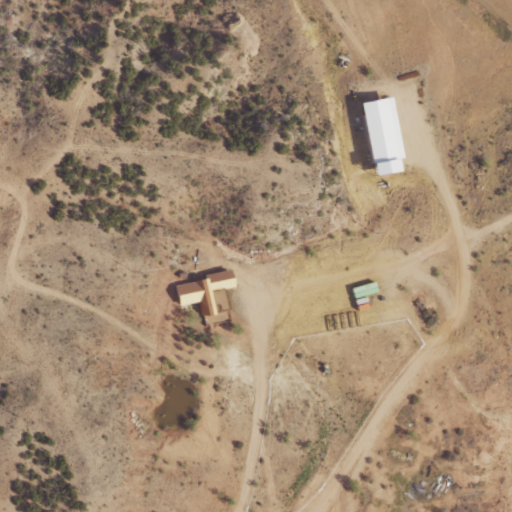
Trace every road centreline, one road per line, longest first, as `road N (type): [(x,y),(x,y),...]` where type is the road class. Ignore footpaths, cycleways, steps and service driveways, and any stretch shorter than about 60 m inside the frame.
road 1 (track): [(320,511),(397,393),(462,319),(468,296),(459,224),(400,95)]
road 2 (track): [(241,511),(261,403),(250,278)]
